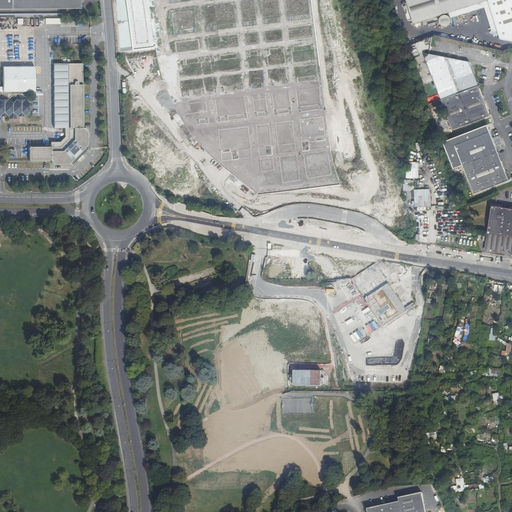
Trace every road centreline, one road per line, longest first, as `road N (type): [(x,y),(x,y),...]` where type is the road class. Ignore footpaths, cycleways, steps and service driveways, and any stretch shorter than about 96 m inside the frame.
road 1 (tertiary): [(511,274),(191,218)]
road 2 (tertiary): [(109,233),(109,330),(134,511)]
road 3 (tertiary): [(143,511),(117,344),(124,234)]
road 4 (tertiary): [(105,0),(118,175)]
road 5 (unknown): [(261,236),(228,405)]
